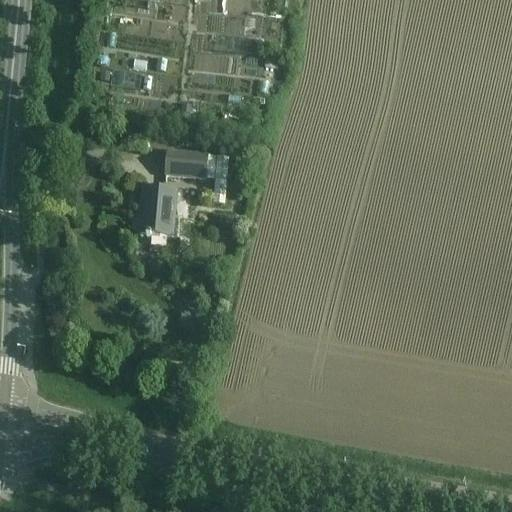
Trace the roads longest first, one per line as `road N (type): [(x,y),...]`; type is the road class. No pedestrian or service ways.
road 1 (unclassified): [(511,509),(0,422)]
road 2 (secondary): [(0,422),(12,57)]
